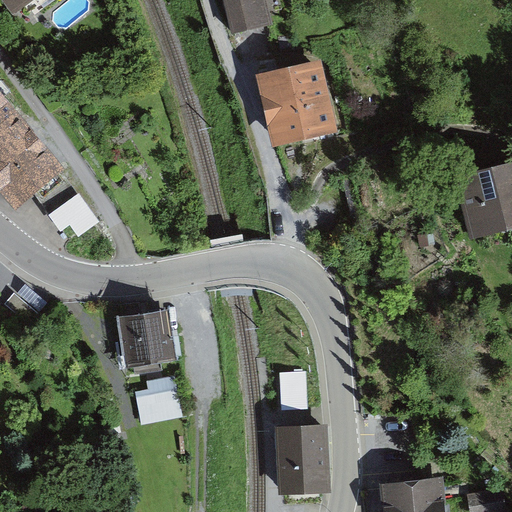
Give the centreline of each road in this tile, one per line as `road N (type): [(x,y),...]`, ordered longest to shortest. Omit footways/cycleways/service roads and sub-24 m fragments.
road 1 (residential): [(289,269),(289,217),(209,0)]
road 2 (tertiary): [(342,511),(347,475),(335,346),(319,291),(289,269)]
road 3 (residential): [(134,280),(100,199),(0,59)]
road 4 (track): [(182,273),(201,399),(202,510)]
road 5 (tertiary): [(289,269),(246,262),(134,280)]
road 6 (tertiary): [(134,280),(56,271),(0,235)]
